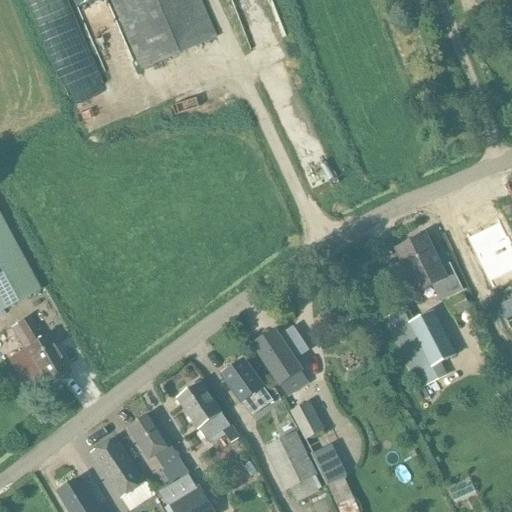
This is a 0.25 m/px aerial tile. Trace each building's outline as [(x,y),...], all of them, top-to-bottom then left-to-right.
[(97,89),(61,0),(28,0),(67,101),(97,89)] [(199,0),(112,0),(142,70),(216,38),(199,0)] [(0,313),(41,291),(0,214),(0,313)] [(469,238),(488,284),(511,273),(511,241),(504,223),(469,238)] [(448,279),(426,235),(396,250),(418,294),(433,287),(440,300),(461,290),(454,276),(448,279)] [(445,304),(453,319),(471,310),(464,295),(445,304)] [(511,337),(511,300),(498,307),(511,337)] [(435,313),(415,323),(407,308),(384,320),(391,335),(413,378),(419,390),(448,376),(442,363),(456,356),(435,313)] [(48,337),(42,340),(29,318),(11,329),(25,351),(48,388),(70,374),(48,337)] [(255,345),(281,385),(289,397),(309,383),(302,372),(275,332),(255,345)] [(242,404),(253,397),(263,411),(275,402),(264,388),(244,360),(222,377),(242,404)] [(207,443),(231,426),(201,384),(178,400),(207,443)] [(291,413),(305,442),(326,432),(311,402),(291,413)] [(180,461),(171,447),(151,415),(129,429),(148,461),(155,457),(172,485),(189,474),(180,461)] [(286,415),(257,429),(266,448),(264,449),(285,492),(291,490),(297,502),(319,492),(312,479),(318,476),(297,432),(295,433),(286,415)] [(116,439),(93,454),(111,482),(123,501),(138,491),(146,485),(145,484),(134,467),(116,439)] [(328,486),(339,511),(360,511),(345,478),(328,486)] [(99,511),(80,480),(59,493),(71,511),(99,511)] [(173,511),(216,511),(201,487),(170,506),(173,511)]
